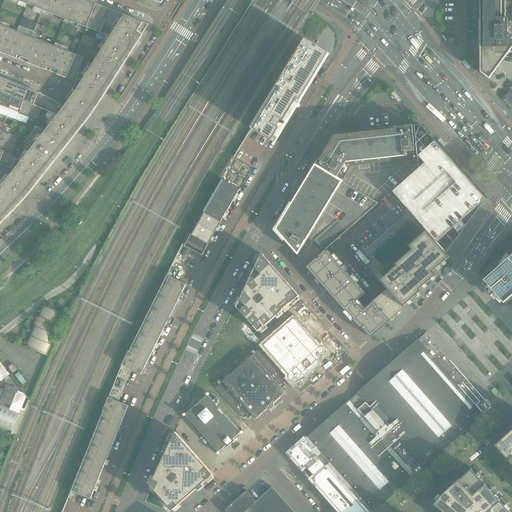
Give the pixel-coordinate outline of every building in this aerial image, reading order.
[(60,17),(67,0),(29,0),(28,5),(60,17)] [(86,28),(96,4),(85,0),(67,0),(60,17),(86,28)] [(503,18),(503,0),(479,0),(480,20),(480,73),(489,79),(511,47),(511,35),(506,32),(506,19),(503,18)] [(108,9),(96,4),(86,28),(100,33),(105,20),(104,19),(108,9)] [(118,13),(108,9),(104,19),(105,20),(113,26),(118,13)] [(34,186),(74,136),(84,123),(92,112),(93,111),(101,98),(148,25),(118,13),(113,26),(115,27),(84,76),(79,84),(80,85),(72,96),(70,99),(64,108),(63,107),(57,115),(44,132),(36,127),(26,139),(20,147),(25,156),(20,162),(14,170),(7,179),(5,182),(0,186),(0,223),(1,222),(14,209),(24,198),(34,186)] [(0,52),(7,55),(17,31),(0,24),(0,52)] [(40,68),(50,44),(17,31),(7,55),(40,68)] [(304,42),(251,129),(270,140),(272,141),(325,54),(323,53),(304,42)] [(66,78),(76,55),(50,44),(40,68),(66,78)] [(83,57),(76,55),(66,78),(74,82),(79,84),(84,76),(78,72),(83,57)] [(0,105),(9,108),(18,85),(8,81),(0,101),(0,105)] [(18,112),(28,89),(18,85),(9,108),(18,112)] [(29,116),(38,93),(28,89),(18,112),(29,116)] [(56,102),(55,101),(49,98),(41,94),(38,93),(29,116),(37,119),(41,108),(57,115),(63,107),(56,102)] [(407,156),(406,152),(415,151),(412,126),(401,127),(334,134),(329,141),(321,155),(315,165),(342,181),(352,165),(353,165),(353,161),(404,156),(404,157),(407,156)] [(11,155),(18,137),(20,132),(14,129),(12,134),(0,129),(0,140),(5,143),(0,156),(0,164),(11,169),(14,170),(20,162),(11,155)] [(424,164),(418,169),(392,192),(436,243),(486,199),(434,141),(418,156),(424,164)] [(339,224),(368,199),(376,204),(373,206),(374,207),(378,203),(342,181),(315,165),(275,230),(298,256),(317,240),(326,232),(337,222),(339,224)] [(220,223),(239,190),(220,178),(201,212),(220,223)] [(201,212),(195,223),(214,234),(220,223),(201,212)] [(195,223),(189,234),(208,244),(209,242),(214,234),(195,223)] [(425,282),(446,253),(436,243),(426,231),(408,247),(411,250),(395,265),(396,266),(383,278),(378,272),(374,275),(379,281),(402,307),(404,306),(403,305),(409,299),(410,300),(412,299),(411,298),(414,296),(425,282)] [(202,256),(208,245),(189,234),(188,234),(182,244),(202,256)] [(322,283),(338,268),(340,267),(341,266),(334,258),(326,250),(325,250),(323,252),(317,258),(315,259),(309,265),(307,266),(306,267),(314,276),(320,284),(322,283)] [(299,296),(262,254),(237,307),(258,332),(299,296)] [(511,255),(483,281),(503,303),(511,295),(511,255)] [(357,285),(341,266),(340,267),(338,268),(322,283),(320,284),(345,311),(346,310),(345,310),(355,301),(356,301),(364,295),(365,294),(357,285)] [(166,275),(122,365),(141,375),(186,285),(166,275)] [(387,289),(373,302),(389,320),(402,307),(387,289)] [(390,321),(389,320),(373,302),(363,310),(356,301),(355,301),(345,310),(346,310),(353,319),(352,320),(360,329),(361,328),(369,337),(370,338),(390,321)] [(65,315),(42,306),(25,346),(47,356),(65,315)] [(328,350),(316,336),(303,322),(288,335),(272,349),(297,378),(296,379),(296,381),(298,384),(301,384),(303,382),(303,379),(304,380),(306,378),(308,380),(310,378),(312,380),(329,365),(327,363),(330,361),(328,359),(330,357),(329,356),(332,356),(334,354),(334,351),(332,349),(330,349),(328,350)] [(422,469),(482,416),(484,414),(491,408),(489,406),(491,405),(486,400),(484,401),(482,398),(478,401),(472,394),(474,390),(474,389),(470,391),(464,385),(466,381),(425,334),(418,339),(356,394),(350,400),(289,453),(340,511),(373,511),(416,475),(416,474),(422,469)] [(258,350),(216,387),(244,418),(246,416),(248,419),(252,415),(255,419),(285,393),(282,389),(286,386),(283,383),(286,381),(258,350)] [(17,370),(13,364),(8,367),(13,373),(17,370)] [(6,384),(0,400),(0,401),(11,406),(18,389),(6,384)] [(184,416),(185,415),(217,451),(216,452),(216,453),(217,454),(218,454),(219,454),(219,452),(218,452),(225,446),(227,447),(234,441),(233,439),(240,433),(240,434),(242,434),(242,433),(243,432),(242,431),(240,431),(240,432),(215,404),(219,401),(216,397),(212,400),(208,396),(209,395),(209,393),(208,393),(207,393),(206,393),(206,395),(185,414),(185,413),(183,413),(182,414),(182,415),(183,416),(184,416)] [(108,397),(70,491),(91,499),(128,406),(109,398),(108,397)] [(15,437),(30,403),(27,402),(23,411),(20,410),(19,412),(0,403),(0,427),(11,432),(10,435),(14,436),(15,437)] [(511,429),(494,445),(496,447),(511,465),(511,467),(511,468),(511,469),(511,429)] [(173,510),(213,475),(176,432),(174,436),(151,486),(173,510)] [(510,511),(471,468),(469,466),(443,490),(431,502),(433,504),(434,505),(426,511),(510,511)] [(293,511),(287,504),(272,487),(268,491),(256,501),(249,494),(244,498),(242,495),(243,495),(242,494),(229,506),(230,506),(232,509),(228,511),(293,511)]
